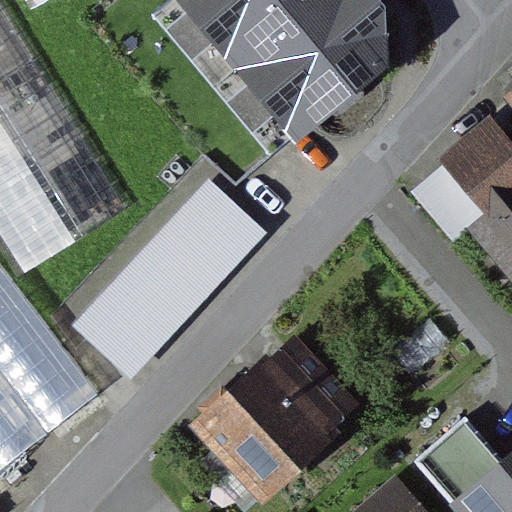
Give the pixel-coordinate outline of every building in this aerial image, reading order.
[(0,0),(0,228),(32,279),(136,214),(1,0),(0,0)] [(35,0),(47,18),(75,0),(35,0)] [(179,0),(185,7),(162,27),(255,138),(275,122),(296,147),(384,73),(380,11),(370,0),(179,0)] [(511,87),(496,102),(511,120),(511,87)] [(458,235),(511,297),(511,160),(487,131),(430,180),(469,225),(458,235)] [(210,184),(80,330),(136,381),(267,234),(210,184)] [(66,358),(0,269),(0,473),(98,400),(66,358)] [(431,320),(391,354),(414,381),(454,346),(431,320)] [(187,437),(249,500),(343,409),(281,345),(187,437)] [(410,481),(436,511),(511,511),(511,458),(500,469),(468,431),(410,481)] [(407,511),(355,457),(312,498),(325,511),(407,511)]
